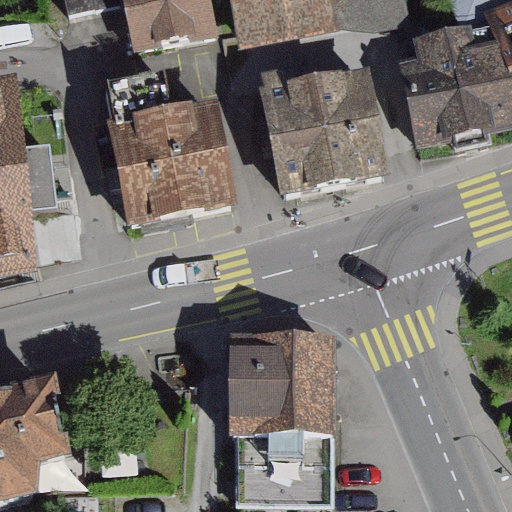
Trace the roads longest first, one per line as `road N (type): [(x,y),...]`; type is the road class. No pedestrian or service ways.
road 1 (tertiary): [(470,511),(362,249)]
road 2 (residential): [(201,293),(214,414),(207,511)]
road 3 (secondary): [(201,293),(0,342)]
road 4 (secondary): [(362,249),(201,293)]
road 5 (secondary): [(511,200),(362,249)]
